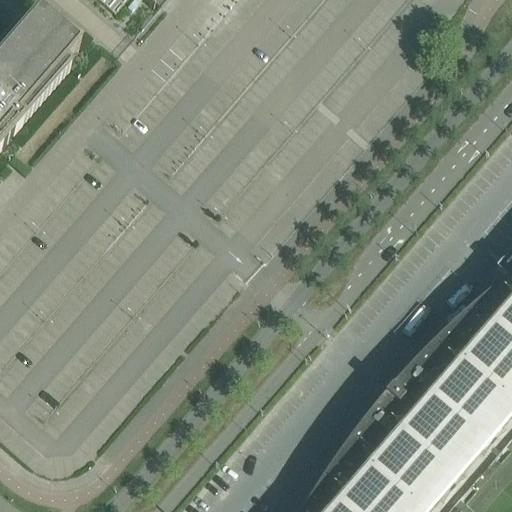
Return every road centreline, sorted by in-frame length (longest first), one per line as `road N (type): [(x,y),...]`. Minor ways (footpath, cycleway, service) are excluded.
road 1 (unclassified): [(511,51),(290,307)]
road 2 (unclassified): [(320,333),(511,100)]
road 3 (unclassified): [(290,307),(112,511)]
road 4 (unclassified): [(164,511),(320,333)]
